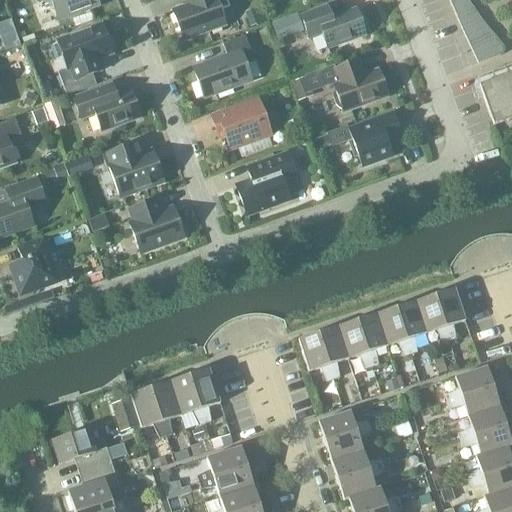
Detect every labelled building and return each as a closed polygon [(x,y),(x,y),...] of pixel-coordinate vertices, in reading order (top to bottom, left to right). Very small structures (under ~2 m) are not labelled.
[(34,0),(36,5),(49,0),(58,23),(99,7),(96,0),(34,0)] [(183,43),(225,27),(220,12),(229,8),(225,0),(194,0),(196,3),(172,12),(183,43)] [(478,65),(500,57),(502,56),(503,55),(504,54),(504,53),(504,52),(504,51),(504,50),(504,49),(503,48),(484,25),(482,22),(466,0),(448,0),(450,4),(463,33),(478,65)] [(331,20),(327,8),(300,18),(309,40),(322,35),(328,51),(365,37),(355,11),(331,20)] [(297,16),(272,25),(278,41),(303,32),(297,16)] [(100,73),(96,62),(112,56),(111,52),(114,47),(111,39),(105,37),(101,26),(56,42),(67,72),(70,71),(74,83),(100,73)] [(226,57),(193,69),(204,101),(251,83),(245,66),(254,63),(254,62),(245,37),(222,45),(226,57)] [(364,77),(358,62),(334,71),(339,85),(333,87),(335,91),(333,95),(333,99),(336,106),(338,109),(342,111),(343,115),(387,99),(377,72),(364,77)] [(511,74),(478,87),(493,128),(511,120),(511,74)] [(305,79),(292,84),(298,101),(311,96),(305,79)] [(108,101),(103,89),(73,100),(81,121),(95,116),(102,134),(140,120),(130,93),(108,101)] [(30,95),(25,106),(32,109),(37,98),(30,95)] [(262,113),(258,101),(211,118),(215,131),(221,128),(230,152),(271,137),(266,125),(268,124),(269,123),(270,121),(270,120),(271,119),(271,118),(270,117),(270,116),(270,115),(269,114),(268,114),(266,113),(265,112),(264,112),(263,113),(262,113)] [(56,103),(44,107),(49,119),(61,114),(56,103)] [(43,111),(33,114),(37,126),(47,123),(43,111)] [(361,169),(393,158),(385,136),(399,130),(393,115),(348,132),(352,142),(348,144),(354,159),(357,158),(361,169)] [(0,170),(16,165),(10,147),(22,143),(14,121),(0,125),(0,170)] [(328,137),(314,142),(318,151),(331,147),(328,137)] [(120,199),(163,184),(152,153),(135,159),(130,147),(103,157),(108,170),(109,169),(120,199)] [(296,179),(287,154),(246,169),(247,170),(253,168),(256,177),(254,178),(251,182),(236,188),(247,218),(289,202),(282,183),(296,179)] [(233,156),(226,159),(228,166),(236,163),(233,156)] [(75,162),(66,165),(70,177),(80,174),(75,162)] [(64,167),(41,175),(46,187),(68,179),(64,167)] [(44,204),(36,180),(0,193),(0,194),(6,192),(10,204),(0,207),(0,239),(0,240),(33,228),(27,210),(44,204)] [(159,214),(155,213),(151,204),(157,202),(157,200),(129,211),(133,224),(129,225),(140,255),(183,240),(172,210),(159,214)] [(20,297),(57,284),(42,242),(17,251),(22,263),(10,267),(20,297)] [(434,295),(433,295),(449,343),(455,341),(453,327),(465,323),(454,291),(435,298),(434,295)] [(434,298),(415,304),(425,336),(436,332),(443,345),(449,343),(433,295),(433,296),(434,298)] [(395,308),(410,356),(417,354),(414,339),(425,336),(415,304),(396,310),(395,308)] [(395,311),(376,317),(386,348),(397,345),(404,358),(410,356),(395,308),(394,308),(395,311)] [(357,320),(356,320),(371,369),(378,367),(375,352),(386,348),(376,317),(357,323),(357,320)] [(356,323),(337,329),(347,361),(358,357),(365,371),(371,369),(356,320),(355,321),(356,323)] [(318,333),(317,333),(333,381),(339,379),(336,364),(347,361),(337,329),(319,335),(318,333)] [(317,336),(298,342),(308,374),(320,370),(326,383),(333,381),(317,333),(316,333),(317,336)] [(442,361),(434,363),(438,375),(446,373),(442,361)] [(458,391),(445,398),(447,404),(495,388),(492,388),(486,369),(454,379),(458,391)] [(188,375),(204,426),(211,424),(208,409),(220,405),(209,371),(189,378),(189,375),(188,375)] [(198,428),(204,426),(188,375),(187,375),(188,378),(169,384),(180,418),(191,415),(198,428)] [(397,381),(386,384),(390,394),(400,390),(397,381)] [(169,422),(180,418),(169,384),(151,390),(150,387),(149,388),(165,439),(172,436),(169,422)] [(159,441),(165,439),(149,388),(148,388),(149,391),(130,397),(141,431),(152,427),(159,441)] [(495,388),(447,404),(449,411),(464,408),(467,419),(499,409),(493,390),(496,389),(495,388)] [(130,406),(114,411),(120,429),(136,424),(130,406)] [(471,430),(457,436),(459,443),(508,427),(508,426),(505,427),(499,409),(467,419),(471,430)] [(349,413),(318,424),(324,443),(321,444),(322,445),(370,429),(368,423),(353,425),(349,413)] [(408,425),(396,429),(399,441),(412,436),(408,425)] [(508,427),(459,443),(462,449),(476,447),(480,457),(475,458),(475,459),(511,447),(506,429),(508,428),(508,427)] [(370,429),(322,445),(325,445),(331,463),(362,453),(359,442),(372,435),(370,429)] [(202,430),(192,433),(195,442),(205,439),(202,430)] [(111,465),(106,450),(103,441),(92,444),(87,431),(51,443),(59,467),(83,459),(87,472),(78,475),(111,465)] [(221,440),(210,444),(213,452),(224,448),(221,440)] [(203,455),(200,446),(190,449),(193,458),(203,455)] [(479,470),(465,477),(467,483),(511,468),(511,464),(507,450),(511,448),(511,447),(475,459),(479,470)] [(199,485),(249,468),(249,467),(247,468),(240,449),(206,460),(210,472),(196,478),(199,485)] [(124,450),(112,453),(114,462),(127,459),(124,450)] [(188,451),(174,456),(177,463),(190,459),(188,451)] [(362,453),(331,463),(337,482),(334,483),(334,484),(383,468),(381,463),(381,461),(366,464),(362,453)] [(166,459),(153,463),(156,470),(168,466),(166,459)] [(73,511),(89,511),(111,505),(107,493),(119,489),(111,465),(78,475),(79,476),(87,473),(91,486),(68,494),(73,511)] [(219,500),(253,488),(247,470),(250,469),(249,468),(199,485),(201,491),(215,489),(219,500)] [(383,468),(334,484),(335,484),(337,483),(343,502),(379,490),(375,491),(371,481),(385,474),(383,468)] [(511,468),(467,483),(470,490),(482,488),(485,498),(481,499),(481,500),(483,499),(511,490),(511,468)] [(441,472),(432,475),(435,484),(444,482),(441,472)] [(166,473),(158,475),(162,488),(170,485),(166,473)] [(200,491),(199,485),(188,488),(190,494),(200,491)] [(246,511),(262,507),(262,506),(259,507),(253,488),(219,500),(223,510),(219,511),(246,511)] [(451,489),(440,492),(443,502),(454,498),(451,489)] [(379,490),(343,502),(344,503),(348,501),(351,511),(378,511),(400,505),(398,499),(383,501),(379,490)] [(487,510),(483,511),(509,511),(511,511),(511,490),(483,499),(487,510)] [(430,496),(419,500),(422,508),(433,505),(430,496)]
